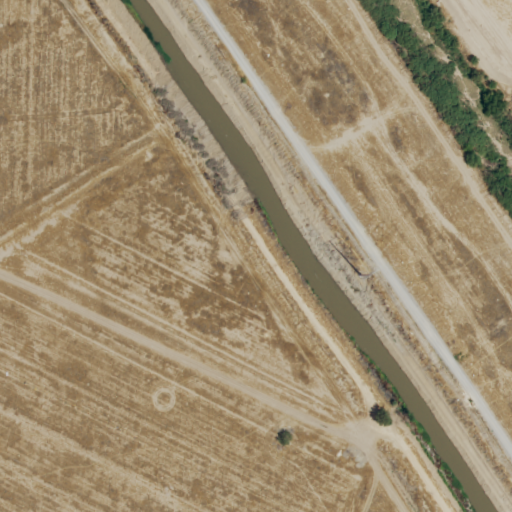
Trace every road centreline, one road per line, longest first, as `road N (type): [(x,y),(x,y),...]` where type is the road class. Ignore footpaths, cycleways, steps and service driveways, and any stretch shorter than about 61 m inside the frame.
road 1 (track): [(98,0),(437,511)]
road 2 (track): [(511,456),(386,278)]
